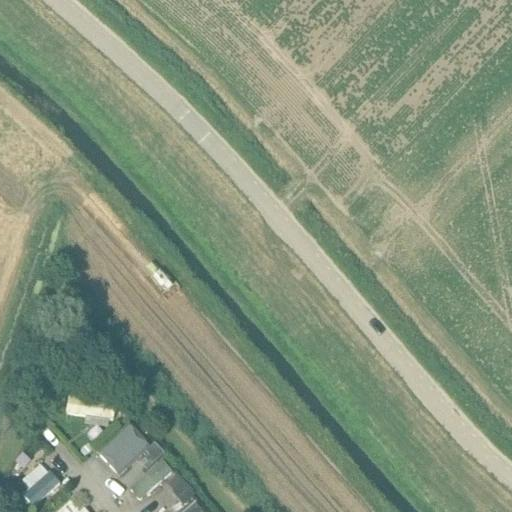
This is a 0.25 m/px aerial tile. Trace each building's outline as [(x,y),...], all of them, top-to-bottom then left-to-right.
[(60,417),(95,421),(97,406),(62,401),(60,417)] [(118,479),(149,451),(127,428),(97,456),(118,479)] [(138,503),(171,476),(162,464),(129,492),(138,503)] [(23,498),(32,509),(58,486),(49,475),(23,498)] [(13,480),(3,489),(13,501),(23,492),(13,480)] [(183,484),(171,495),(182,507),(194,497),(183,484)]
